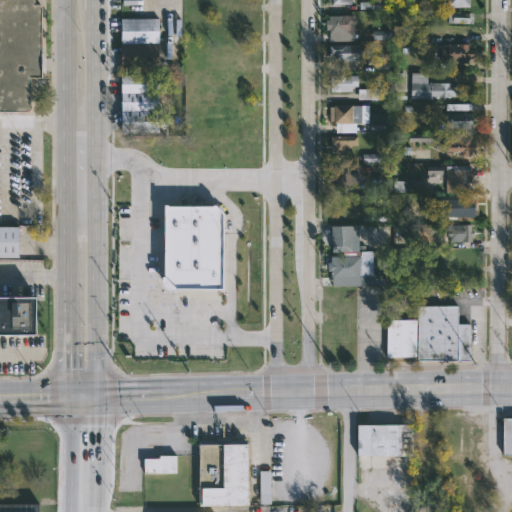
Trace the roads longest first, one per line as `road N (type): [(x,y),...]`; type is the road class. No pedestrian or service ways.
road 1 (secondary): [(67,0),(69,392)]
road 2 (secondary): [(95,391),(97,0)]
road 3 (residential): [(308,390),(304,0)]
road 4 (residential): [(276,0),(278,390)]
road 5 (residential): [(497,389),(502,0)]
road 6 (secondary): [(511,389),(278,390)]
road 7 (secondary): [(95,391),(246,391)]
road 8 (residential): [(348,511),(347,389)]
